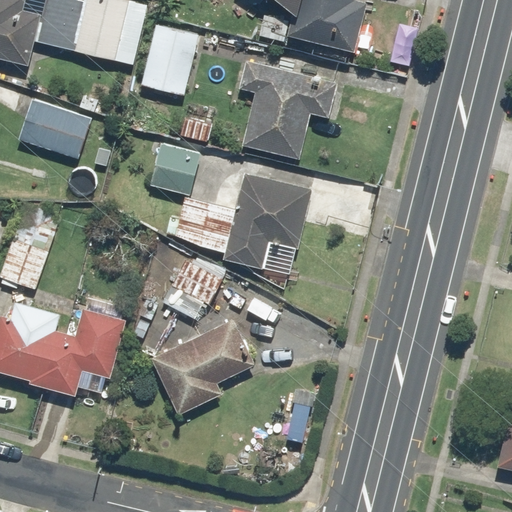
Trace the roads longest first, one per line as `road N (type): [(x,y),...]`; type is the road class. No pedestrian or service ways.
road 1 (secondary): [(495,0),(363,511)]
road 2 (residential): [(0,473),(154,511)]
